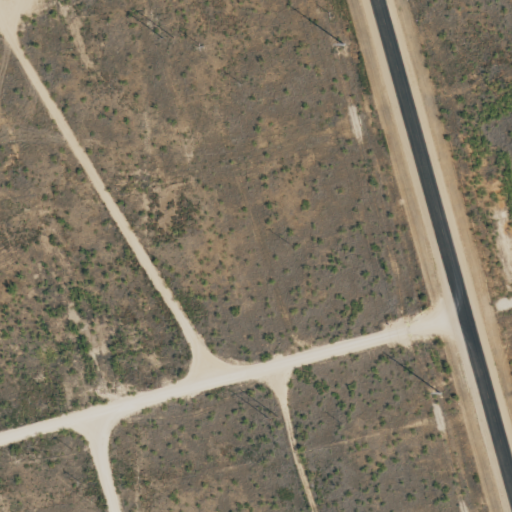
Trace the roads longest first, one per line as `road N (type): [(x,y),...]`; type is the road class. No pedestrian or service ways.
road 1 (track): [(511,305),(0,443)]
road 2 (secondary): [(511,480),(378,0)]
